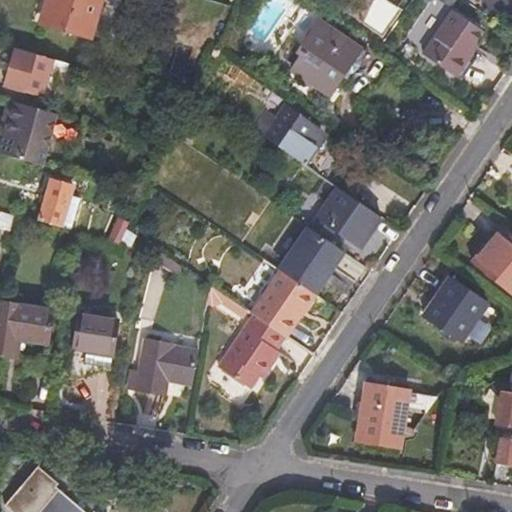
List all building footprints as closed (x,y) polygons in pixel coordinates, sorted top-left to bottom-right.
[(87,40),(98,0),(40,0),(34,25),(87,40)] [(448,14),(418,58),(451,79),(472,47),(470,45),(478,33),(448,14)] [(296,54),(286,69),(322,94),(353,49),(311,21),(291,50),(296,54)] [(15,52),(3,90),(23,96),(34,58),(15,52)] [(3,90),(1,101),(8,103),(20,106),(23,96),(3,90)] [(247,130),(321,179),(332,161),(311,145),(316,138),(307,132),(309,129),(300,122),(307,112),(285,96),(271,116),(261,110),(247,130)] [(7,123),(0,146),(0,153),(42,166),(49,141),(74,148),(80,129),(55,122),(56,116),(20,106),(8,103),(2,122),(7,123)] [(45,181),(33,219),(57,227),(69,189),(45,181)] [(308,214),(358,248),(378,218),(327,184),(308,214)] [(118,219),(107,239),(116,244),(126,223),(118,219)] [(482,245),(470,263),(493,279),(492,282),(511,294),(511,244),(488,228),(478,242),(482,245)] [(278,271),(313,294),(341,254),(306,230),(278,271)] [(126,231),(119,244),(128,247),(134,237),(126,231)] [(313,294),(278,271),(248,314),(250,315),(283,337),(283,338),(313,294)] [(445,277),(421,314),(460,341),(486,305),(445,277)] [(226,299),(209,287),(206,304),(221,302),(223,304),(226,299)] [(248,314),(226,299),(223,304),(222,306),(245,322),(250,315),(248,314)] [(0,310),(0,352),(8,354),(12,338),(20,339),(17,355),(27,357),(24,374),(44,377),(56,311),(12,303),(10,312),(0,310)] [(245,322),(215,367),(244,387),(254,374),(260,378),(272,362),(268,358),(274,350),(283,337),(250,315),(245,322)] [(79,316),(68,380),(71,380),(81,378),(94,370),(95,365),(109,366),(117,323),(79,316)] [(12,338),(8,354),(17,355),(20,339),(12,338)] [(143,340),(136,373),(132,391),(164,396),(167,383),(190,387),(198,350),(143,340)] [(278,353),(274,350),(268,358),(272,362),(278,353)] [(126,390),(132,391),(136,373),(130,371),(126,390)] [(366,378),(355,442),(398,450),(409,385),(366,378)] [(511,396),(502,395),(497,427),(511,429),(511,396)] [(511,440),(498,439),(494,466),(511,468),(511,440)] [(11,508),(16,511),(68,511),(31,484),(11,508)]
